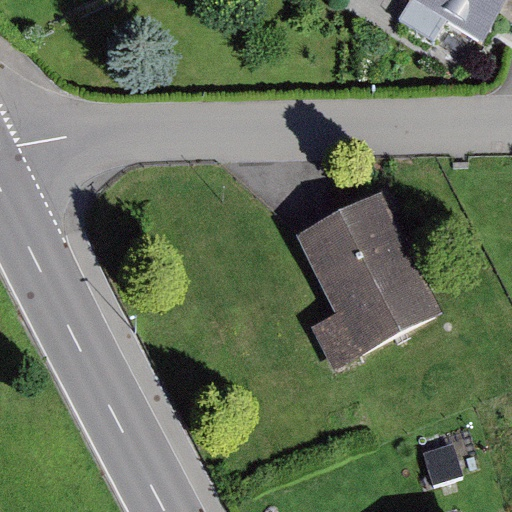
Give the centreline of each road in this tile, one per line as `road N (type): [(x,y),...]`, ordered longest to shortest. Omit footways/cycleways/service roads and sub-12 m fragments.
road 1 (residential): [(511,113),(65,137),(0,157)]
road 2 (tertiary): [(0,184),(167,511)]
